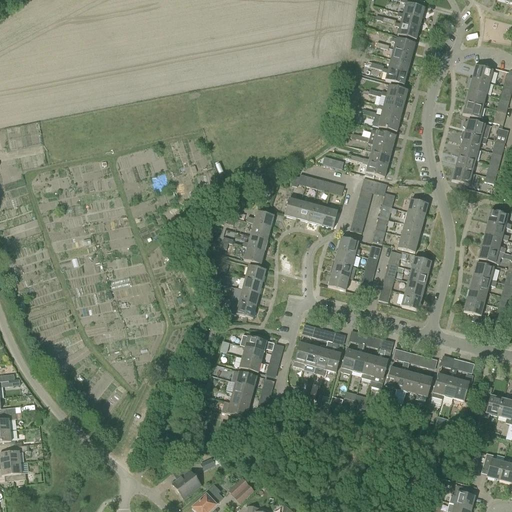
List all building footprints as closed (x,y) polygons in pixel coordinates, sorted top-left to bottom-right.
[(398,14),(398,15),(421,21),(424,11),(422,10),(424,4),(410,0),(400,0),(399,4),(406,5),(403,16),(398,14)] [(398,15),(397,18),(402,19),(400,26),(419,31),(421,21),(398,15)] [(394,27),(394,28),(399,29),(397,37),(416,42),(419,31),(400,26),(395,25),(394,27)] [(395,44),(393,51),(412,57),(415,46),(391,40),(390,43),(395,44)] [(393,51),(390,61),(409,67),(412,57),(393,51)] [(388,71),(388,72),(407,77),(409,67),(390,61),(388,71)] [(475,68),(471,81),(489,85),(492,73),(475,68)] [(382,72),(382,73),(387,75),(385,82),(404,87),(407,77),(388,72),(388,71),(383,70),(382,72)] [(511,77),(506,76),(502,89),(511,91),(511,77)] [(469,81),(467,88),(469,89),(468,92),(486,97),(489,85),(471,81),(471,82),(469,81)] [(386,98),(405,103),(407,93),(388,87),(387,94),(382,93),(381,95),(381,96),(386,98)] [(511,91),(502,89),(499,101),(509,103),(511,91)] [(468,92),(465,105),(483,109),(486,97),(468,92)] [(386,98),(383,108),(402,113),(405,103),(386,98)] [(499,101),(496,113),(506,115),(509,103),(499,101)] [(483,109),(465,105),(462,116),(479,121),(483,109)] [(382,111),(380,118),(399,124),(402,113),(383,108),(379,107),(378,110),(382,111)] [(506,115),(496,113),(493,124),(503,127),(506,115)] [(375,119),(374,119),(372,128),(396,134),(399,124),(380,118),(375,117),(375,119)] [(465,130),(464,134),(486,140),(490,128),(467,122),(467,123),(463,123),(462,128),(465,130)] [(498,130),(495,143),(505,145),(508,133),(498,130)] [(369,140),(368,142),(392,149),(395,138),(376,133),(371,131),(369,140)] [(462,142),(460,147),(478,151),(480,144),(485,146),(486,140),(464,134),(463,135),(461,136),(460,140),(462,142)] [(368,144),(367,146),(373,147),(371,154),(390,159),(392,149),(368,142),(368,144)] [(495,143),(492,155),(501,158),(505,145),(495,143)] [(460,147),(457,159),(475,163),(478,151),(460,147)] [(346,163),(347,157),(328,152),(327,158),(346,163)] [(368,164),(387,169),(390,159),(371,154),(368,164)] [(492,155),(488,167),(498,169),(501,158),(492,155)] [(344,170),(346,162),(325,159),(324,166),(344,170)] [(457,159),(454,171),(472,175),(475,163),(457,159)] [(362,165),(362,166),(367,167),(365,175),(384,180),(387,169),(368,164),(363,163),(362,165)] [(488,167),(485,179),(495,182),(498,169),(488,167)] [(472,175),(454,171),(451,183),(469,187),(472,175)] [(298,186),(305,188),(308,178),(300,176),(299,179),(294,178),(292,188),(297,189),(298,186)] [(220,185),(223,194),(233,191),(246,183),(244,178),(235,182),(234,180),(229,182),(226,181),(221,183),(220,185)] [(305,188),(317,191),(320,182),(308,178),(305,188)] [(363,180),(362,186),(374,189),(375,183),(363,180)] [(317,191),(329,195),(332,185),(320,182),(317,191)] [(374,189),(372,195),(378,197),(381,185),(375,183),(374,189)] [(332,185),(329,195),(341,198),(344,188),(332,185)] [(381,185),(378,197),(384,198),(387,187),(381,185)] [(362,186),(360,192),(372,195),(374,189),(362,186)] [(360,192),(359,198),(370,201),(372,195),(360,192)] [(385,195),(381,208),(391,210),(395,197),(385,195)] [(359,198),(357,204),(369,207),(370,201),(359,198)] [(284,218),(296,221),(301,204),(288,200),(284,218)] [(410,202),(407,214),(424,219),(427,206),(410,202)] [(296,221),(308,224),(313,207),(301,204),(296,221)] [(357,204),(356,209),(367,213),(369,207),(357,204)] [(308,224),(320,227),(325,210),(313,207),(308,224)] [(381,208),(378,220),(388,222),(391,210),(381,208)] [(356,209),(354,215),(366,218),(367,213),(356,209)] [(325,210),(320,227),(332,231),(337,213),(325,210)] [(253,225),(253,226),(271,230),(274,218),(256,213),(254,220),(247,218),(246,223),(253,225)] [(490,213),(487,225),(510,231),(511,226),(506,225),(508,218),(490,213)] [(407,214),(403,226),(421,231),(424,219),(407,214)] [(354,215),(353,221),(364,224),(366,218),(354,215)] [(378,220),(375,232),(385,234),(388,222),(378,220)] [(353,221),(351,226),(363,229),(364,224),(353,221)] [(487,225),(483,237),(501,242),(505,230),(510,231),(487,225)] [(253,226),(249,238),(267,243),(271,230),(253,226)] [(363,229),(351,226),(349,233),(361,236),(363,229)] [(403,226),(400,238),(418,243),(421,231),(403,226)] [(385,234),(375,232),(372,244),(382,246),(385,234)] [(483,237),(480,249),(503,255),(505,250),(500,249),(501,242),(483,237)] [(247,249),(246,250),(264,255),(267,243),(249,238),(248,245),(244,243),(242,248),(247,249)] [(418,243),(400,238),(397,250),(415,255),(418,243)] [(341,240),(337,252),(355,257),(355,256),(358,257),(360,252),(356,251),(358,244),(341,240)] [(371,247),(367,260),(377,262),(380,250),(371,247)] [(503,255),(480,249),(477,261),(498,267),(500,259),(502,260),(503,255)] [(264,255),(246,250),(243,262),(261,267),(264,255)] [(337,252),(334,264),(352,269),(355,257),(337,252)] [(391,253),(388,266),(397,269),(401,256),(391,253)] [(413,259),(410,272),(428,276),(431,264),(413,259)] [(367,260),(364,272),(374,274),(377,262),(367,260)] [(332,271),(331,276),(349,281),(352,282),(355,270),(352,269),(334,264),(334,265),(332,265),(331,270),(332,271)] [(476,265),(473,278),(496,284),(490,282),(494,270),(476,265)] [(388,266),(384,278),(394,281),(397,269),(388,266)] [(248,267),(245,280),(262,285),(266,272),(248,267)] [(364,272),(361,284),(371,287),(374,274),(364,272)] [(410,272),(407,284),(424,288),(428,276),(410,272)] [(349,281),(331,276),(328,288),(345,293),(349,281)] [(384,278),(381,290),(391,293),(394,281),(384,278)] [(473,278),(469,290),(487,295),(489,287),(495,289),(496,284),(473,278)] [(245,280),(241,292),(259,297),(262,285),(245,280)] [(371,287),(361,284),(358,296),(367,299),(371,287)] [(407,284),(404,296),(421,301),(424,288),(407,284)] [(511,288),(504,286),(500,298),(510,301),(511,293),(511,288)] [(391,293),(381,290),(378,302),(388,305),(391,293)] [(469,290),(466,302),(484,306),(487,295),(469,290)] [(241,292),(238,304),(256,309),(259,297),(241,292)] [(421,301),(404,296),(402,302),(399,301),(398,306),(401,306),(400,308),(418,313),(421,301)] [(222,300),(214,298),(213,302),(216,303),(215,305),(220,306),(222,300)] [(500,298),(497,310),(507,313),(510,301),(500,298)] [(484,306),(466,302),(463,314),(473,316),(471,323),(484,326),(485,319),(481,318),(484,306)] [(256,309),(238,304),(235,316),(252,321),(256,309)] [(507,313),(497,310),(494,322),(504,325),(507,313)] [(333,345),(325,373),(336,375),(341,356),(336,355),(339,347),(337,346),(339,336),(335,335),(333,345)] [(242,337),(239,348),(264,354),(265,351),(272,353),(274,346),(242,337)] [(228,353),(230,344),(224,342),(221,352),(228,353)] [(377,360),(372,379),(383,382),(388,363),(385,362),(385,361),(383,360),(385,352),(384,352),(386,343),(382,342),(380,351),(377,360)] [(320,351),(315,370),(325,373),(333,345),(328,344),(327,349),(321,348),(320,351)] [(294,364),(305,367),(310,348),(299,345),(294,364)] [(357,354),(352,374),(361,376),(362,376),(367,357),(362,356),(364,347),(363,347),(359,346),(359,345),(356,354),(357,354)] [(244,349),(242,360),(261,365),(264,354),(239,348),(244,349)] [(305,367),(315,370),(320,351),(310,348),(305,367)] [(341,371),(340,374),(350,376),(351,373),(352,374),(357,354),(356,354),(346,352),(341,371)] [(405,394),(406,394),(411,375),(409,375),(409,373),(407,372),(409,365),(408,365),(410,355),(406,354),(403,364),(401,373),(394,396),(404,399),(405,394)] [(361,376),(360,379),(361,380),(370,382),(371,382),(372,379),(377,360),(367,357),(362,376),(361,376)] [(261,365),(242,360),(239,370),(258,375),(261,365)] [(442,398),(443,398),(454,361),(449,360),(447,369),(450,370),(448,379),(438,376),(431,399),(441,402),(442,398)] [(443,398),(454,401),(459,382),(454,381),(456,372),(455,371),(458,362),(454,361),(443,398)] [(155,374),(162,378),(167,368),(160,365),(155,374)] [(394,396),(401,373),(390,370),(385,389),(395,392),(394,396)] [(238,374),(235,385),(254,390),(257,379),(238,374)] [(406,394),(416,397),(421,378),(411,375),(406,394)] [(459,382),(454,401),(464,404),(469,385),(471,385),(473,378),(466,376),(464,383),(459,382)] [(421,378),(416,397),(427,400),(432,381),(421,378)] [(235,385),(233,395),(252,400),(254,390),(235,385)] [(489,416),(498,419),(503,401),(490,397),(492,390),(486,388),(478,418),(488,421),(489,416)] [(233,395),(230,405),(249,410),(252,400),(233,395)] [(511,403),(503,401),(498,419),(506,421),(505,425),(509,426),(511,426),(511,403)] [(0,417),(22,415),(20,415),(20,410),(1,412),(0,405),(0,417)] [(249,410),(230,405),(227,416),(246,421),(249,410)] [(356,413),(362,415),(365,407),(358,405),(356,413)] [(0,433),(10,433),(9,422),(16,421),(16,423),(20,421),(22,419),(22,415),(0,417),(0,433)] [(226,436),(230,437),(235,439),(235,437),(237,428),(229,425),(226,436)] [(12,449),(28,448),(28,447),(22,448),(21,444),(15,445),(15,443),(11,444),(10,433),(0,433),(0,444),(7,444),(7,450),(12,449)] [(488,435),(481,436),(481,438),(477,438),(477,443),(482,442),(482,443),(489,443),(488,435)] [(0,455),(0,465),(0,467),(20,465),(19,454),(29,453),(28,448),(12,449),(12,455),(0,455)] [(471,465),(478,467),(481,455),(474,453),(471,465)] [(486,479),(498,482),(503,465),(495,463),(496,458),(486,456),(481,475),(487,477),(486,479)] [(212,461),(212,460),(200,465),(203,474),(215,469),(214,467),(219,465),(220,468),(228,465),(221,457),(212,461)] [(20,465),(0,467),(1,478),(4,478),(5,484),(26,481),(25,476),(21,476),(20,465)] [(511,484),(511,483),(511,465),(511,467),(503,465),(498,482),(511,485),(511,484)] [(217,471),(219,477),(227,473),(225,468),(217,471)] [(189,474),(172,486),(183,502),(201,489),(189,474)] [(228,493),(240,506),(254,493),(242,480),(228,493)] [(214,487),(204,496),(205,498),(192,510),(194,511),(210,511),(215,508),(215,507),(223,500),(218,495),(220,494),(214,487)] [(456,498),(454,506),(471,511),(475,498),(473,498),(474,492),(454,487),(451,496),(456,498)]
